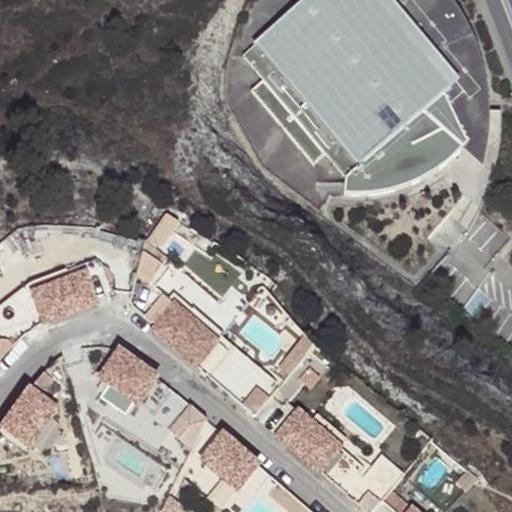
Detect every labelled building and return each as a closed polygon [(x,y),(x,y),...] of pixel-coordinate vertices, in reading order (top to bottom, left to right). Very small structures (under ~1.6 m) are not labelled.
[(466,152),(498,178),(503,112),(493,110),(493,99),(476,32),(465,14),(455,0),(310,0),(244,56),(351,177),(343,196),(366,195),(386,192),(402,187),(421,182),(441,175),(466,152)] [(488,205),(498,178),(466,152),(441,175),(482,213),(488,205)] [(80,275),(29,294),(39,323),(91,304),(80,275)] [(212,344),(170,308),(150,333),(192,368),(212,344)] [(154,380),(117,353),(98,380),(135,407),(154,380)] [(23,391),(0,421),(0,431),(22,448),(49,411),(23,391)] [(293,411),(272,435),(314,471),(335,447),(293,411)] [(253,464),(218,434),(197,459),(232,489),(253,464)]
